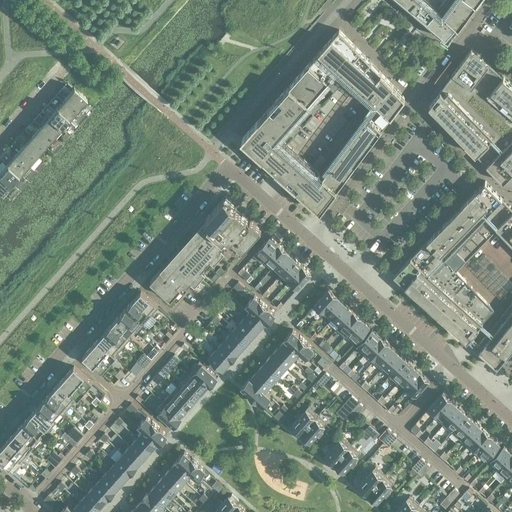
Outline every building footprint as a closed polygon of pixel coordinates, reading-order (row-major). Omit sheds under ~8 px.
[(401,0),(448,39),(477,0),(401,0)] [(339,29),(241,139),(275,169),(294,149),(303,158),(285,178),(321,210),(405,97),(339,29)] [(471,49),(429,105),(503,182),(511,172),(511,83),(471,49)] [(446,66),(442,73),(448,78),(453,71),(446,66)] [(73,86),(65,96),(78,108),(86,98),(73,86)] [(69,117),(78,108),(65,96),(56,106),(69,117)] [(69,117),(56,106),(48,115),(61,127),(69,117)] [(61,127),(48,115),(39,124),(53,136),(61,127)] [(53,136),(39,124),(31,134),(44,145),(53,136)] [(44,145),(31,134),(23,143),(36,155),(44,145)] [(36,155),(23,143),(14,153),(27,164),(36,155)] [(27,164),(14,153),(6,162),(19,174),(27,164)] [(19,174),(6,162),(0,168),(0,173),(11,183),(19,174)] [(11,183),(0,173),(0,190),(2,193),(11,183)] [(444,223),(393,274),(432,309),(469,342),(471,339),(469,337),(486,318),(495,308),(456,271),(494,231),(511,249),(511,302),(476,347),(477,349),(497,367),(511,348),(511,208),(485,181),(444,223)] [(158,271),(150,280),(171,298),(179,289),(176,286),(179,283),(184,288),(216,252),(219,249),(226,241),(225,240),(228,238),(242,251),(261,230),(250,220),(249,221),(246,218),(247,217),(225,198),(224,197),(205,218),(208,221),(164,270),(169,274),(165,277),(158,271)] [(270,236),(253,255),(262,262),(278,243),(270,236)] [(271,268),(286,251),(278,244),(263,261),(271,268)] [(279,275),(294,258),(286,251),(271,268),(272,269),(274,266),(281,272),(278,275),(279,275)] [(287,282),(302,265),(294,258),(279,275),(287,282)] [(311,273),(302,265),(287,282),(296,290),(311,273)] [(247,279),(251,275),(242,267),(238,272),(247,279)] [(245,287),(238,281),(234,286),(240,292),(245,287)] [(322,313),(337,296),(328,289),(313,306),(322,313)] [(159,307),(141,291),(133,299),(151,315),(159,307)] [(275,313),(254,294),(246,303),(252,308),(266,321),(267,322),(275,313)] [(332,318),(345,303),(337,296),(322,313),(322,314),(325,311),(332,318)] [(235,302),(231,298),(226,304),(230,308),(235,302)] [(144,323),(151,315),(133,299),(126,307),(144,323)] [(340,325),(353,311),(345,303),(332,318),(340,325)] [(144,323),(126,307),(119,315),(137,331),(144,323)] [(266,321),(252,308),(245,316),(259,329),(266,321)] [(346,335),(361,318),(353,311),(340,325),(348,331),(345,334),(346,335)] [(137,331),(119,315),(112,323),(130,339),(127,336),(133,329),(136,332),(137,331)] [(211,320),(216,324),(221,319),(216,315),(211,320)] [(259,329),(245,316),(239,323),(253,336),(259,329)] [(354,342),(370,325),(361,318),(346,335),(354,342)] [(105,331),(123,347),(130,339),(112,323),(105,331)] [(253,336),(239,323),(231,332),(245,345),(253,336)] [(313,347),(293,329),(292,329),(284,338),(285,339),(300,351),(306,356),(313,347)] [(380,337),(381,337),(382,336),(376,331),(375,332),(372,329),(356,347),(364,355),(380,337)] [(123,347),(105,331),(97,339),(116,356),(116,355),(123,347)] [(245,345),(231,332),(223,340),(238,353),(245,345)] [(389,344),(390,343),(384,338),(383,339),(381,337),(380,337),(364,355),(373,362),(389,344)] [(109,364),(116,356),(97,339),(90,347),(109,364)] [(300,351),(285,339),(278,346),(293,359),(300,351)] [(238,353),(223,340),(216,348),(230,361),(238,353)] [(397,351),(398,350),(392,346),(391,346),(389,344),(373,362),(381,369),(397,351)] [(285,367),(293,359),(278,346),(271,355),(285,367)] [(109,364),(90,347),(83,356),(101,373),(109,364)] [(223,369),(230,361),(216,348),(209,357),(223,369)] [(405,359),(406,358),(400,353),(399,354),(397,351),(381,369),(389,376),(405,358),(405,359)] [(285,367),(271,355),(264,363),(278,375),(285,367)] [(317,361),(324,367),(329,362),(322,356),(317,361)] [(413,365),(413,366),(414,365),(408,360),(408,361),(405,359),(405,358),(389,376),(397,383),(413,365)] [(217,377),(199,361),(191,369),(209,384),(208,385),(209,386),(217,377)] [(278,375),(264,363),(257,371),(271,383),(278,375)] [(405,390),(421,373),(422,372),(416,367),(416,368),(413,366),(413,365),(397,383),(405,390)] [(93,382),(74,366),(67,373),(86,390),(93,382)] [(125,373),(120,369),(115,375),(120,379),(125,373)] [(209,384),(191,369),(184,377),(201,392),(208,385),(209,384)] [(264,391),(271,383),(257,371),(250,378),(264,391)] [(325,372),(317,381),(322,386),(331,376),(325,372)] [(67,373),(59,382),(77,398),(77,399),(78,399),(86,390),(67,373)] [(414,397),(430,379),(424,374),(424,375),(421,373),(405,390),(414,397)] [(201,392),(184,377),(177,385),(194,401),(201,392)] [(270,396),(264,391),(250,378),(249,377),(241,386),(262,405),(270,396)] [(77,398),(59,382),(52,390),(70,406),(77,399),(77,398)] [(194,401),(177,385),(170,393),(187,409),(194,401)] [(70,406),(52,390),(45,398),(63,414),(70,406)] [(451,400),(450,399),(448,397),(449,396),(443,391),(427,409),(436,417),(451,400)] [(187,409),(170,393),(169,394),(172,397),(166,404),(163,401),(180,417),(180,416),(187,409)] [(101,400),(96,396),(92,401),(96,405),(101,400)] [(345,407),(350,412),(359,402),(354,397),(345,407)] [(63,414),(45,398),(38,406),(56,422),(53,419),(59,412),(62,415),(63,414)] [(459,407),(458,406),(456,404),(457,403),(451,398),(450,399),(451,400),(436,417),(444,424),(459,407)] [(173,426),(181,417),(180,416),(180,417),(163,401),(155,410),(173,426)] [(138,408),(131,402),(127,408),(133,414),(138,408)] [(364,407),(359,402),(350,412),(355,416),(364,407)] [(301,433),(318,414),(309,405),(302,413),(299,410),(295,415),(297,418),(291,424),(301,433)] [(56,422),(38,406),(30,414),(48,430),(56,422)] [(320,412),(329,419),(333,413),(324,406),(320,412)] [(452,431),(467,414),(466,414),(464,411),(465,411),(459,406),(458,406),(459,407),(444,424),(452,431)] [(279,410),(274,415),(281,421),(286,416),(279,410)] [(460,438),(475,421),(472,419),(473,418),(467,413),(466,414),(467,414),(452,431),(460,438)] [(48,430),(30,414),(23,422),(41,438),(42,438),(39,435),(45,428),(48,431),(48,430)] [(321,430),(327,422),(318,414),(301,433),(310,441),(316,435),(319,437),(324,432),(321,430)] [(146,415),(139,423),(159,442),(167,434),(146,415)] [(119,416),(114,421),(119,425),(124,420),(119,416)] [(483,428),(480,426),(481,425),(475,420),(475,421),(460,438),(468,446),(483,428)] [(41,438),(23,422),(16,431),(34,447),(41,438)] [(159,442),(139,423),(138,424),(144,429),(137,437),(152,451),(159,442)] [(370,423),(362,432),(372,442),(381,432),(370,423)] [(379,437),(384,442),(393,432),(387,427),(379,437)] [(483,428),(468,446),(476,453),(491,436),(488,433),(489,432),(483,427),(483,428)] [(34,447),(16,431),(9,439),(27,455),(34,447)] [(109,436),(105,432),(100,437),(105,441),(109,436)] [(398,436),(393,432),(384,442),(389,446),(398,436)] [(491,436),(476,453),(484,460),(499,443),(496,440),(497,439),(491,434),(491,435),(491,436)] [(334,463),(352,444),(342,436),(336,443),(333,440),(328,445),(331,448),(325,455),(334,463)] [(152,451),(137,437),(129,445),(144,459),(152,451)] [(436,438),(433,441),(431,439),(427,443),(434,450),(441,442),(436,438)] [(27,455),(9,439),(2,447),(20,463),(27,455)] [(354,460),(361,452),(352,444),(334,463),(336,464),(333,467),(340,473),(343,470),(344,471),(350,465),(353,467),(357,462),(354,460)] [(144,459),(129,445),(122,453),(137,467),(144,459)] [(497,470),(511,452),(504,445),(488,462),(497,470)] [(20,463),(2,447),(0,448),(0,460),(9,469),(16,461),(19,463),(20,463)] [(95,452),(90,448),(86,454),(90,458),(95,452)] [(177,458),(198,477),(205,469),(184,450),(177,458)] [(505,477),(511,468),(511,452),(497,470),(505,477)] [(137,467),(122,453),(115,461),(130,475),(137,467)] [(412,467),(417,472),(426,462),(421,457),(412,467)] [(177,460),(170,467),(184,480),(191,472),(197,478),(198,477),(177,458),(176,459),(177,460)] [(130,475),(115,461),(107,469),(122,483),(130,475)] [(431,466),(426,462),(417,472),(423,476),(431,466)] [(80,468),(76,464),(71,470),(76,474),(80,468)] [(368,493),(385,474),(376,465),(369,473),(366,470),(362,475),(365,478),(359,485),(360,486),(357,488),(364,494),(367,492),(368,493)] [(184,480),(170,467),(163,476),(177,488),(184,480)] [(122,483),(107,469),(100,477),(115,491),(122,483)] [(388,490),(395,482),(385,474),(368,493),(377,501),(383,495),(386,497),(391,492),(388,490)] [(177,488),(163,476),(156,484),(170,496),(177,488)] [(115,491),(100,477),(93,485),(108,499),(115,491)] [(223,486),(217,480),(212,485),(219,491),(223,486)] [(66,485),(61,481),(57,486),(61,490),(66,485)] [(170,496),(156,484),(149,492),(163,504),(170,496)] [(108,499),(93,485),(85,493),(100,507),(108,499)] [(446,497),(451,501),(460,492),(454,487),(446,497)] [(156,511),(163,504),(149,492),(142,500),(155,511),(156,511)] [(95,511),(100,507),(85,493),(78,501),(90,511),(95,511)] [(203,502),(208,497),(204,493),(199,498),(203,502)] [(55,500),(49,494),(48,494),(44,499),(51,505),(55,500)] [(230,511),(238,504),(237,502),(239,500),(232,494),(230,496),(228,495),(223,502),(220,499),(215,504),(218,507),(213,511),(230,511)] [(411,511),(419,504),(409,496),(403,503),(400,500),(395,505),(398,508),(394,511),(411,511)] [(155,511),(142,500),(134,508),(138,511),(155,511)] [(90,511),(78,501),(72,508),(66,503),(75,511),(90,511)] [(75,511),(66,503),(58,511),(75,511)]
